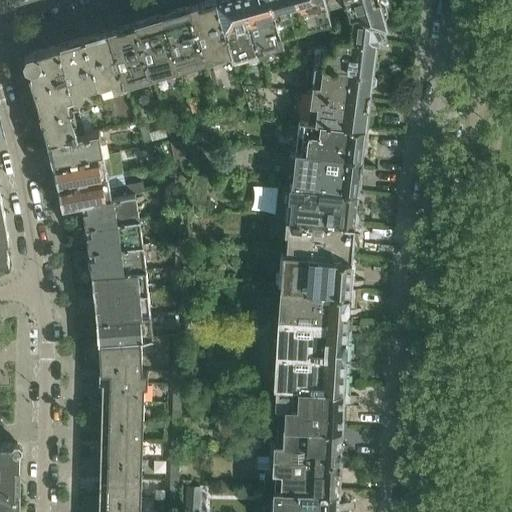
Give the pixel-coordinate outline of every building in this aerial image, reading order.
[(231,52),(216,0),(213,0),(189,7),(203,60),(231,52)] [(259,53),(245,0),(216,0),(231,52),(232,56),(247,52),(249,56),(259,53)] [(280,30),(271,0),(245,0),(259,53),(268,51),(267,46),(283,42),(280,30)] [(305,24),(298,0),(271,0),(280,30),(305,24)] [(326,0),(298,0),(305,24),(331,17),(328,4),(326,0)] [(346,0),(357,40),(379,41),(382,41),(387,31),(385,28),(389,27),(387,19),(390,14),(388,8),(382,5),(380,0),(346,0)] [(203,60),(189,7),(162,15),(177,67),(203,60)] [(162,15),(135,23),(151,75),(177,67),(162,15)] [(135,23),(109,30),(124,82),(125,82),(151,75),(135,23)] [(109,30),(83,38),(96,83),(98,84),(99,84),(100,85),(108,83),(111,80),(114,88),(125,85),(125,82),(124,82),(109,30)] [(83,38),(59,45),(76,100),(80,98),(84,92),(83,89),(98,84),(96,83),(83,38)] [(379,41),(357,40),(337,38),(336,48),(327,48),(324,68),(374,73),(375,69),(379,66),(380,60),(377,56),(379,41)] [(76,100),(59,45),(30,53),(26,61),(38,97),(50,141),(86,135),(80,114),(76,100)] [(374,73),(324,68),(318,67),(314,95),(371,101),(372,90),(377,87),(378,80),(374,76),(374,73)] [(209,72),(214,86),(219,85),(215,70),(209,72)] [(371,101),(314,95),(309,123),(367,129),(368,126),(372,124),(372,118),(369,114),(371,101)] [(189,99),(193,112),(199,111),(195,97),(189,99)] [(367,129),(309,123),(302,122),(298,153),(364,159),(364,156),(368,154),(369,145),(366,140),(367,129)] [(148,124),(140,126),(144,142),(152,140),(148,124)] [(86,135),(50,141),(55,163),(55,167),(106,156),(102,132),(92,134),(92,133),(86,135)] [(183,139),(172,141),(175,159),(186,157),(183,139)] [(364,159),(298,153),(294,187),(359,194),(360,190),(363,187),(364,181),(362,176),(364,159)] [(106,156),(55,167),(59,185),(60,187),(109,178),(109,177),(106,156)] [(83,203),(136,192),(145,191),(143,180),(111,187),(109,178),(60,187),(63,207),(83,203)] [(255,184),(255,209),(280,209),(280,184),(255,184)] [(0,263),(10,261),(7,249),(9,248),(7,241),(8,241),(8,238),(10,238),(9,236),(6,216),(3,201),(0,185),(0,263)] [(359,194),(294,187),(292,187),(290,201),(292,201),(290,219),(356,225),(356,223),(362,218),(358,206),(359,194)] [(140,220),(136,192),(83,203),(85,212),(82,215),(84,222),(87,224),(87,229),(140,220)] [(356,225),(290,219),(287,219),(286,235),(288,235),(287,252),(352,257),(358,249),(354,241),(356,225)] [(140,220),(87,229),(88,235),(86,238),(87,245),(90,247),(91,252),(144,244),(140,220)] [(186,238),(176,238),(175,249),(177,250),(176,266),(185,267),(185,262),(186,262),(187,250),(186,250),(186,238)] [(144,244),(91,252),(91,258),(89,261),(90,268),(93,270),(93,275),(147,269),(144,244)] [(352,257),(287,252),(285,252),(282,286),(351,291),(352,276),(356,272),(357,264),(352,257)] [(149,291),(147,269),(93,275),(98,317),(152,313),(149,291)] [(351,291),(282,286),(280,319),(348,323),(349,307),(353,305),(354,294),(351,291)] [(271,299),(252,298),(252,300),(247,299),(247,310),(251,310),(251,312),(269,313),(271,299)] [(185,309),(184,327),(205,328),(205,310),(185,309)] [(152,313),(98,317),(100,341),(141,338),(154,337),(152,313)] [(351,340),(347,337),(348,323),(280,319),(278,352),(346,355),(351,351),(351,340)] [(175,335),(169,511),(177,511),(183,335),(175,335)] [(141,511),(143,459),(145,383),(148,384),(149,370),(143,370),(141,338),(100,341),(101,371),(111,371),(111,380),(103,380),(99,511),(141,511)] [(349,373),(346,369),(346,355),(278,352),(276,384),(278,385),(345,388),(349,383),(349,373)] [(164,383),(160,386),(167,392),(169,389),(169,383),(164,383)] [(345,388),(278,385),(277,404),(280,404),(279,424),(342,427),(345,388)] [(341,459),(342,439),(342,427),(279,424),(278,443),(275,443),(275,454),(274,456),(341,459)] [(0,508),(20,508),(21,468),(21,448),(22,448),(22,447),(18,443),(17,443),(16,443),(1,443),(0,443),(0,508)] [(339,490),(340,471),(341,459),(274,456),(275,454),(256,453),(255,486),(277,487),(276,489),(339,490)] [(337,511),(339,490),(276,489),(274,511),(276,511),(275,511),(337,511)]
